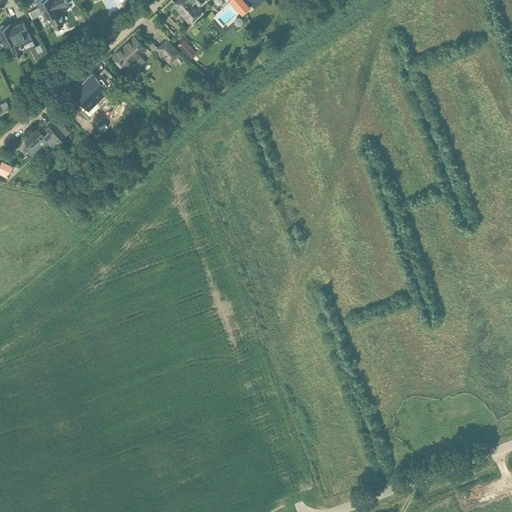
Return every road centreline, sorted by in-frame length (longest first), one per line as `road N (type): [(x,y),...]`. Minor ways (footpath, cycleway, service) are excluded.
road 1 (residential): [(0,146),(160,0)]
road 2 (unclassified): [(334,511),(511,445)]
